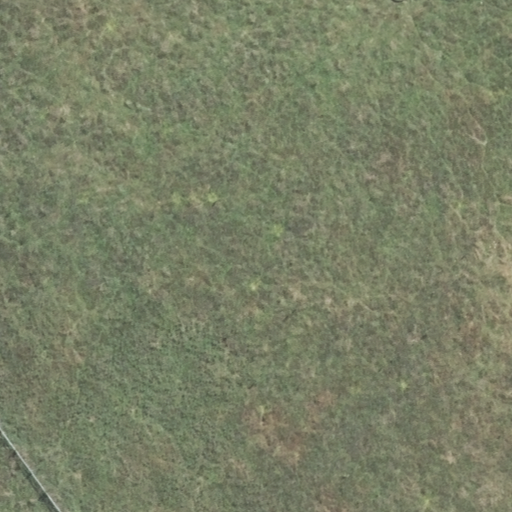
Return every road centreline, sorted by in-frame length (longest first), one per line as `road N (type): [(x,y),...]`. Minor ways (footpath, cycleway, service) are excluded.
road 1 (unknown): [(511,162),(90,433)]
road 2 (unknown): [(110,511),(24,193),(0,148)]
